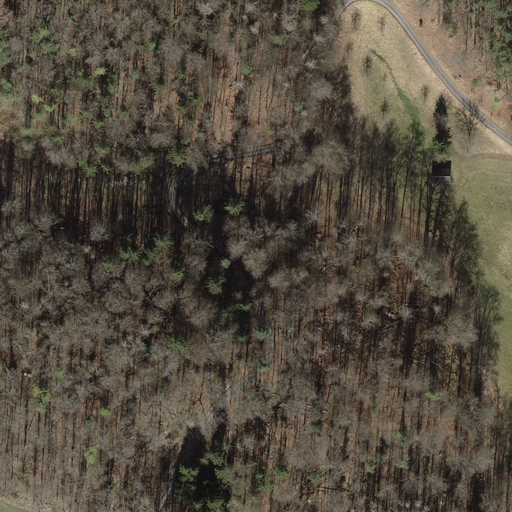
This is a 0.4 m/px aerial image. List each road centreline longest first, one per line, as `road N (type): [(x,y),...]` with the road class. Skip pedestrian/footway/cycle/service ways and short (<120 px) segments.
road 1 (unclassified): [(350,0),(329,31),(315,112),(303,132),(262,151),(204,161),(173,187),(172,204),(184,221),(223,247),(262,312),(271,352),(194,436),(155,511)]
road 2 (unclassified): [(511,141),(451,87),(384,0)]
